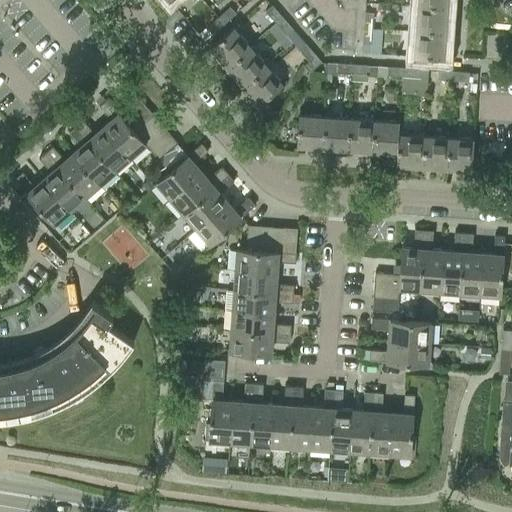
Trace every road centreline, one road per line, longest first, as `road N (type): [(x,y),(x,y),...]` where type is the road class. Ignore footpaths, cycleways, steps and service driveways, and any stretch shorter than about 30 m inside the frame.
road 1 (residential): [(122,0),(252,168),(287,194),(333,200)]
road 2 (residential): [(31,234),(86,285),(46,330),(0,346)]
road 3 (residential): [(333,200),(511,208)]
road 4 (residential): [(322,374),(333,200)]
road 5 (tertiary): [(119,511),(0,492)]
